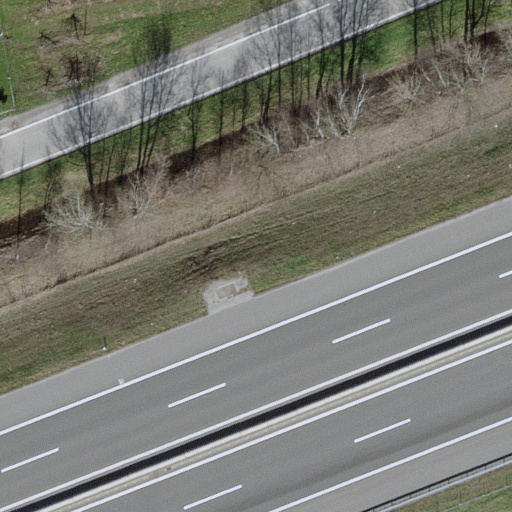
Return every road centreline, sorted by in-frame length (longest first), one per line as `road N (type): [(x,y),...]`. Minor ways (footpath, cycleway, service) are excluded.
road 1 (motorway): [(511,269),(0,469)]
road 2 (unclassified): [(377,0),(0,151)]
road 3 (motorway): [(177,511),(511,381)]
